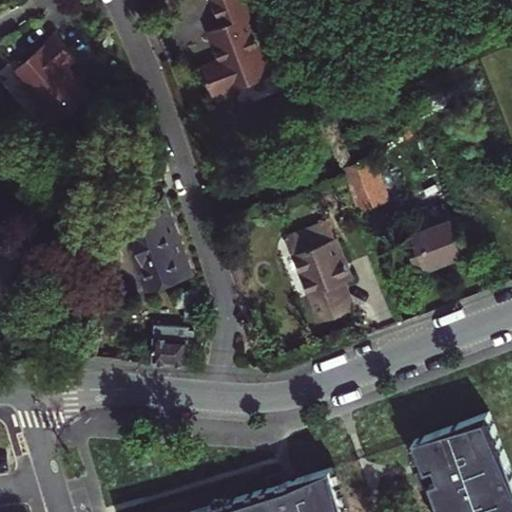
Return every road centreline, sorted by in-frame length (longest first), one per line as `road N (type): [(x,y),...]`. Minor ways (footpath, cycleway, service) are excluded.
road 1 (residential): [(224,397),(227,286),(116,0)]
road 2 (residential): [(224,397),(291,396),(511,315)]
road 3 (residential): [(25,390),(224,397)]
road 4 (residential): [(25,390),(62,511)]
